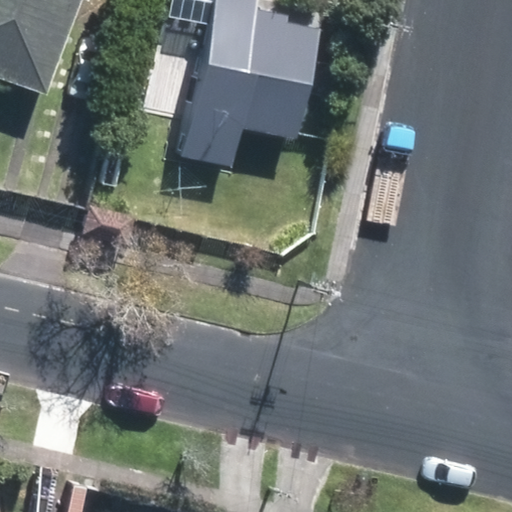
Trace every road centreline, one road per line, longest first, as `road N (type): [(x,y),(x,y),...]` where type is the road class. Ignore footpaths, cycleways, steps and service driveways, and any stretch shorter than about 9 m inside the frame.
road 1 (residential): [(503,0),(412,420)]
road 2 (residential): [(0,323),(412,420)]
